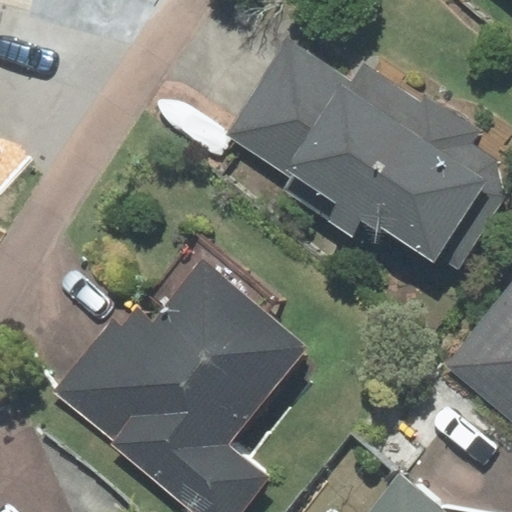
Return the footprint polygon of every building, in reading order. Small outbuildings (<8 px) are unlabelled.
[(300,38),(235,133),(304,181),(291,199),(370,253),(389,224),(456,270),(511,188),(511,159),(487,143),(494,133),(378,54),(360,80),(300,38)] [(0,200),(16,205),(32,145),(0,136),(0,200)] [(118,316),(57,387),(201,511),(260,511),(289,479),(250,446),(334,348),(214,245),(138,333),(118,316)] [(511,297),(455,364),(511,412),(511,297)] [(455,511),(410,477),(382,511),(455,511)]
